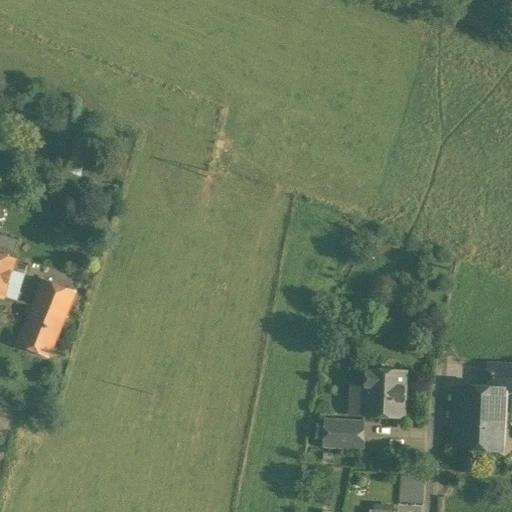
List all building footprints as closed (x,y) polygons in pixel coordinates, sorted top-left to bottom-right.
[(95,139),(82,135),(74,161),(87,166),(95,139)] [(382,234),(372,231),(369,240),(378,244),(382,234)] [(18,242),(0,236),(0,254),(13,258),(18,242)] [(0,298),(4,300),(16,259),(13,258),(0,254),(0,298)] [(75,294),(43,281),(32,307),(64,321),(75,294)] [(32,307),(16,345),(27,349),(48,358),(64,321),(32,307)] [(511,367),(489,366),(488,389),(505,389),(505,391),(511,391),(511,367)] [(406,371),(366,369),(365,381),(363,417),(403,419),(406,371)] [(351,417),(363,417),(365,381),(353,381),(351,417)] [(488,389),(458,387),(456,432),(455,449),(502,451),(505,391),(505,389),(488,389)] [(364,423),(324,421),(323,446),(363,448),(364,423)]
